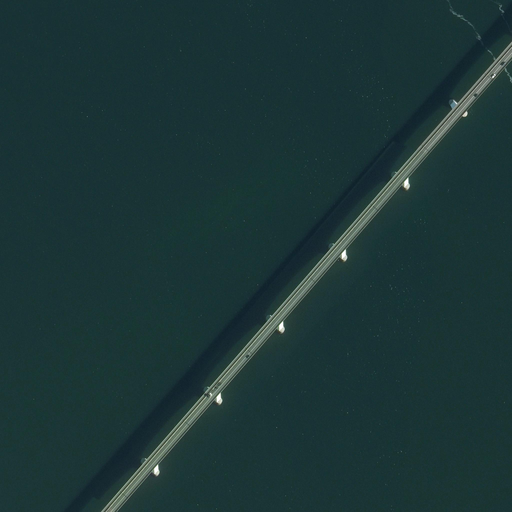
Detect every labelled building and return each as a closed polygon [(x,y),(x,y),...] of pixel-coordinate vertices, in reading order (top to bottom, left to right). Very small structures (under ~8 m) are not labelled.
[(467,112),(453,100),(452,99),(451,99),(450,99),(449,100),(448,101),(448,102),(449,103),(449,104),(463,116),(464,117),(465,117),(466,117),(467,116),(468,115),(468,114),(467,113),(467,112)] [(404,183),(391,171),(389,170),(388,170),(387,171),(386,171),(386,172),(385,173),(386,175),(386,176),(400,188),(401,188),(402,188),(403,188),(404,187),(405,186),(405,185),(405,184),(404,183)] [(341,255),(328,243),(327,242),(325,242),(324,242),(323,243),(323,244),(322,245),(323,246),(324,247),(337,259),(338,260),(339,260),(340,260),(341,259),(342,258),(342,257),(342,256),(341,255)] [(280,324),(266,312),(265,312),(264,312),(263,312),(262,313),(261,314),(261,315),(261,316),(262,317),(276,329),(277,330),(278,330),(279,329),(280,329),(280,328),(281,327),(280,325),(280,324)] [(216,396),(203,384),(202,384),(201,383),(199,384),(198,384),(198,385),(198,387),(198,388),(199,389),(212,401),(213,401),(214,402),(216,401),(217,400),(217,398),(217,397),(216,396)] [(153,467),(140,455),(139,454),(138,454),(137,454),(136,455),(135,456),(135,457),(135,458),(136,459),(149,471),(150,472),(152,472),(153,472),(154,471),(154,470),(154,469),(154,468),(153,467)]
